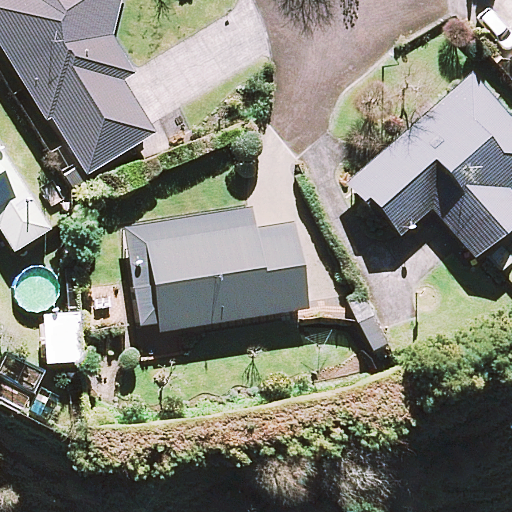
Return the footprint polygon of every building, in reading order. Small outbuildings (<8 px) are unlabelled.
[(0,0),(0,48),(56,145),(43,153),(62,186),(76,178),(149,136),(116,80),(128,73),(106,36),(117,0),(0,0)] [(511,121),(509,124),(467,76),(345,182),(394,238),(427,209),(470,258),(511,221),(511,200),(503,190),(511,181),(511,121)] [(0,156),(0,234),(9,252),(42,234),(0,156)] [(290,224),(250,231),(247,210),(121,230),(138,335),(303,309),(290,224)] [(5,350),(0,359),(0,382),(30,400),(45,373),(5,350)]
